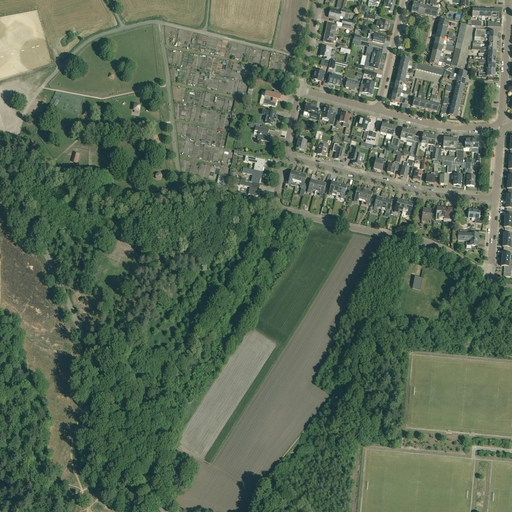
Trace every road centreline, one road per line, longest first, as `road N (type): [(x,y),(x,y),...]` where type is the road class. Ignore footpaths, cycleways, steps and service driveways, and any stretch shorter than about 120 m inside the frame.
road 1 (unclassified): [(164,511),(43,248),(0,200)]
road 2 (residential): [(490,278),(416,242),(273,206)]
road 3 (residential): [(495,200),(410,191),(283,156)]
